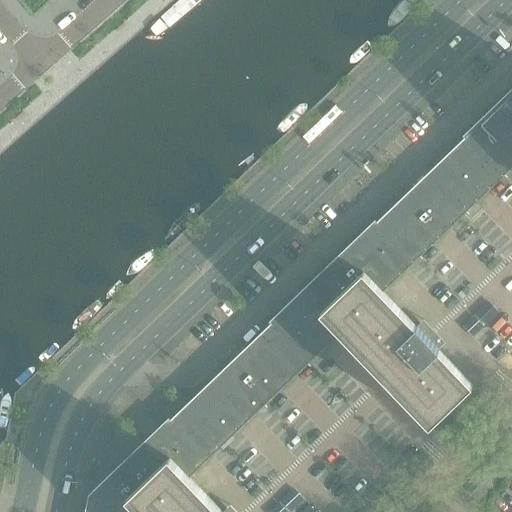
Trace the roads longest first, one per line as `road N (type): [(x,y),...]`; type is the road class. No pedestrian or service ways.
road 1 (secondary): [(55,511),(81,420),(114,375),(506,0)]
road 2 (secondary): [(460,0),(69,376),(48,409),(23,511)]
road 3 (residential): [(418,511),(511,434)]
